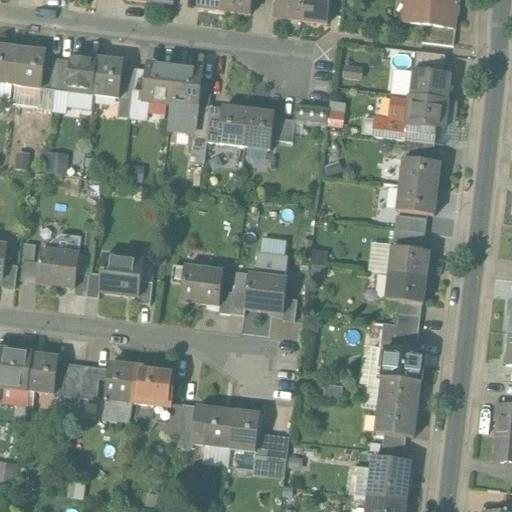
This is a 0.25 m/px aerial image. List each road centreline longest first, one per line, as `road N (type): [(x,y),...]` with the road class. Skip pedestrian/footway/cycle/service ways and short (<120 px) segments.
road 1 (tertiary): [(500,59),(447,511)]
road 2 (residential): [(0,16),(218,44),(299,72)]
road 3 (residential): [(0,317),(190,341),(268,371)]
